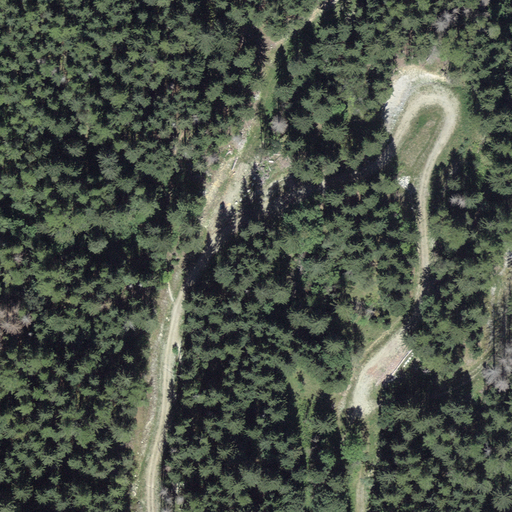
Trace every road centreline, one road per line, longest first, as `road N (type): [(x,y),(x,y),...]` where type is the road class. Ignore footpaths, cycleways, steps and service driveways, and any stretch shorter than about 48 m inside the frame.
road 1 (track): [(151,511),(174,317),(219,237),(285,198),(370,171),(394,148),(410,112),(440,99),(452,116),(424,178),(426,281)]
road 2 (track): [(219,237),(283,56),(351,0)]
road 3 (track): [(362,407),(433,395),(484,369),(502,343),(511,277)]
road 4 (track): [(426,281),(419,316),(372,370),(362,407)]
